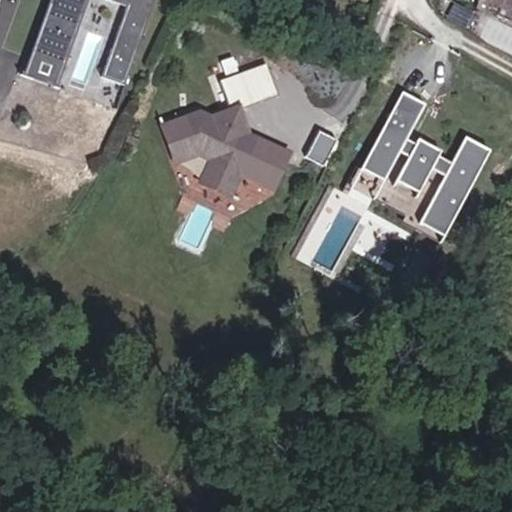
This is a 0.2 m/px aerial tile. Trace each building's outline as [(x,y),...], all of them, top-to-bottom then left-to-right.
[(48,0),(22,76),(54,88),(85,0),(95,0),(124,10),(98,81),(121,89),(130,62),(152,0),(48,0)] [(511,0),(478,0),(477,3),(498,13),(496,17),(511,24),(511,0)] [(483,22),(473,17),(468,25),(479,30),(483,22)] [(268,66),(252,71),(263,102),(278,97),(268,66)] [(199,114),(162,127),(175,163),(198,155),(211,161),(200,183),(229,197),(240,174),(271,189),(287,154),(246,135),(238,131),(242,122),(238,111),(263,102),(252,71),(220,83),(231,112),(212,119),(199,114)] [(422,109),(399,97),(358,175),(381,187),(396,157),(405,162),(392,187),(415,199),(428,174),(441,181),(415,229),(441,242),(487,155),(462,142),(448,168),(435,161),(438,156),(415,144),(412,149),(403,145),(422,109)] [(238,131),(246,135),(242,122),(238,131)] [(181,198),(177,207),(186,211),(190,202),(181,198)] [(229,220),(219,216),(215,225),(225,229),(229,220)]
